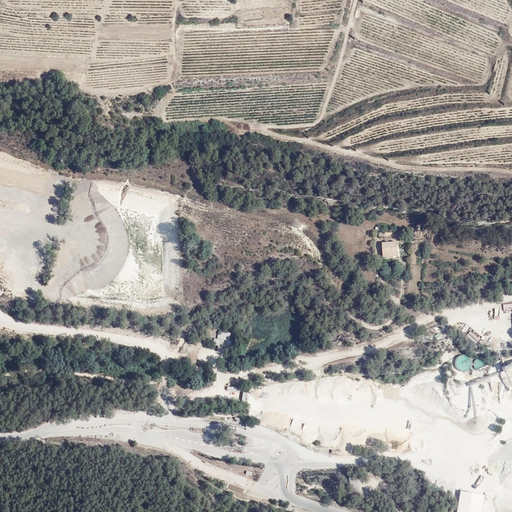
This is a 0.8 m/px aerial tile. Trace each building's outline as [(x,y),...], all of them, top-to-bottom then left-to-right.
[(398,243),(383,244),(383,258),(398,258),(398,243)] [(468,334),(477,341),(481,336),(471,329),(468,334)] [(230,340),(231,332),(218,330),(217,338),(214,338),(213,344),(219,346),(221,339),(226,340),(225,345),(232,346),(233,341),(230,340)] [(471,359),(469,356),(467,355),(464,354),(461,354),(459,355),(457,357),(455,359),(455,362),(455,365),(456,367),(458,369),(461,370),(463,371),(466,370),(468,369),(470,367),(471,364),(472,361),(471,359)] [(486,363),(485,361),(484,359),(482,358),(480,358),(478,359),(476,360),(475,361),(474,363),(474,365),(474,367),(475,368),(477,370),(479,370),(481,370),(483,370),(484,369),(485,367),(486,365),(486,363)] [(459,489),(456,511),(481,511),(483,492),(459,489)]
